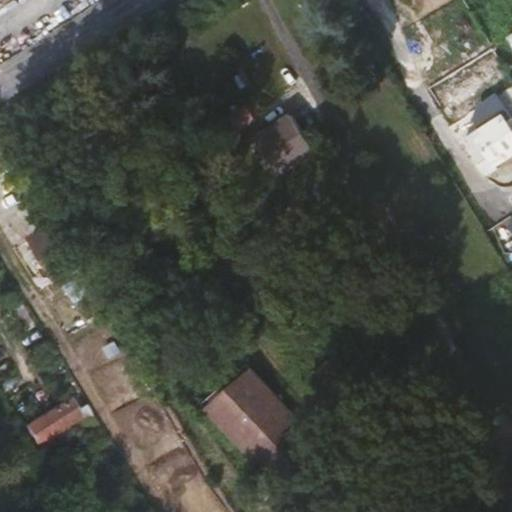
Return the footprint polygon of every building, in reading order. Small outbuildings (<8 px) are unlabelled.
[(511,42),(509,44),(511,48),(511,61),(503,67),(509,76),(510,78),(511,76),(511,42)] [(502,179),(511,172),(511,133),(511,132),(511,131),(511,121),(505,110),(487,121),(482,133),(488,144),(471,155),(493,189),(504,182),(502,179)] [(327,118),(289,141),(313,177),(350,154),(327,118)] [(189,165),(173,175),(188,198),(203,186),(189,165)] [(61,235),(42,247),(65,284),(81,310),(104,297),(88,270),(84,273),(61,235)] [(261,413),(304,486),(345,462),(301,389),(261,413)] [(37,442),(59,480),(107,450),(91,423),(84,428),(77,418),(37,442)]
